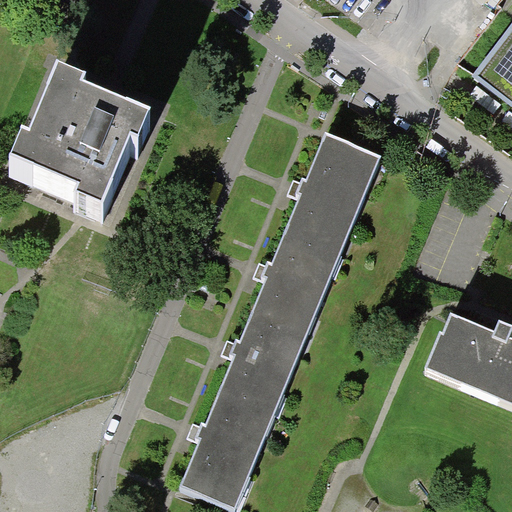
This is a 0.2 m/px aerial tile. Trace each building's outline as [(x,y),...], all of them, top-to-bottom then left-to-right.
[(511,34),(475,81),(511,107),(511,34)] [(103,224),(129,158),(137,161),(149,131),(80,104),(83,95),(55,84),(29,153),(20,150),(9,178),(78,205),(75,213),(103,224)] [(343,251),(379,164),(326,140),(289,229),(343,251)] [(306,341),(343,251),(289,229),(254,319),(306,341)] [(270,428),(306,341),(254,319),(219,407),(270,428)] [(511,411),(511,348),(508,347),(511,339),(498,333),(495,342),(452,324),(444,344),(440,343),(425,375),(511,411)] [(234,511),(270,428),(219,407),(183,489),(234,511)]
